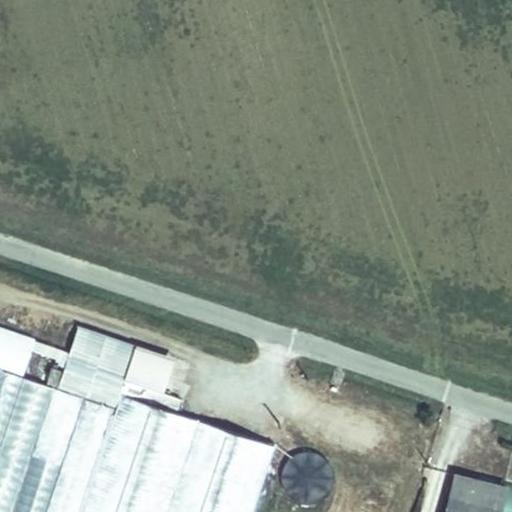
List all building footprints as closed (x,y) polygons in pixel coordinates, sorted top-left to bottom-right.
[(35,345),(0,333),(0,377),(22,385),(35,345)] [(137,352),(79,333),(58,397),(116,417),(120,404),(126,387),(137,352)] [(175,365),(137,352),(126,387),(163,399),(175,365)] [(332,455),(284,452),(281,499),(329,502),(332,455)] [(491,511),(496,494),(448,482),(441,511),(491,511)]
